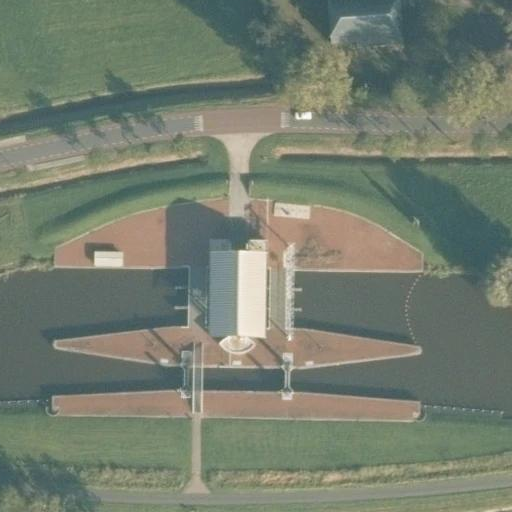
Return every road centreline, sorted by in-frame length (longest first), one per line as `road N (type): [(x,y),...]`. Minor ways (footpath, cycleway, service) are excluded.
road 1 (secondary): [(0,159),(208,123),(511,126)]
road 2 (unclassified): [(0,486),(196,499),(511,480)]
